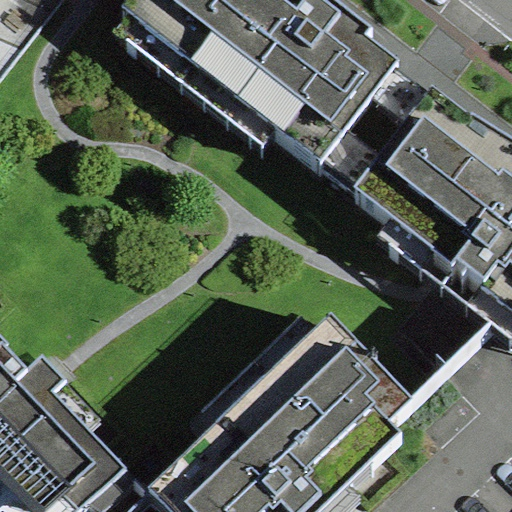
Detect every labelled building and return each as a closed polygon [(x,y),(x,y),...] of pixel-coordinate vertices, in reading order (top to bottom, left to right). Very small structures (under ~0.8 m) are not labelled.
[(394,72),(301,0),(135,0),(121,19),(316,171),(319,168),(353,195),(350,198),(502,316),(511,323),(511,164),(428,99),(425,102),(391,76),(394,72)] [(304,511),(336,482),(339,485),(391,436),(384,428),(406,407),(326,322),(143,496),(144,498),(157,511),(304,511)] [(78,511),(82,509),(119,473),(48,398),(61,385),(38,360),(21,375),(0,352),(0,351),(2,349),(0,346),(0,511),(78,511)] [(86,511),(130,511),(144,498),(143,496),(119,473),(82,509),(86,511)] [(340,511),(352,500),(343,489),(339,485),(336,482),(304,511),(340,511)]
